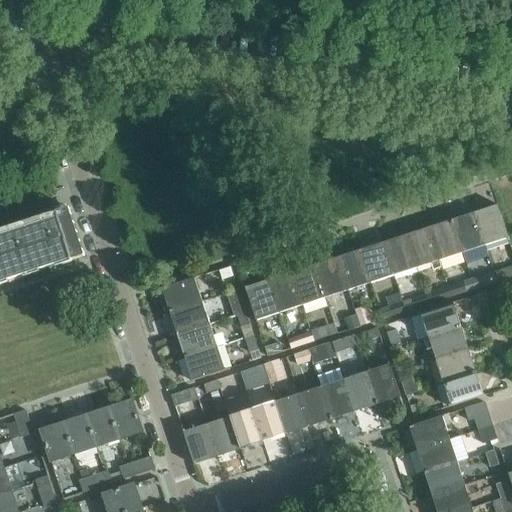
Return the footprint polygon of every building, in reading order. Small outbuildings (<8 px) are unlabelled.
[(85,42),(97,44),(99,22),(87,21),(85,42)] [(97,44),(109,45),(111,23),(99,22),(97,44)] [(109,45),(121,46),(123,25),(111,23),(109,45)] [(121,46),(133,48),(136,26),(123,25),(121,46)] [(133,48),(145,49),(148,27),(136,26),(133,48)] [(145,49),(157,50),(160,29),(148,27),(145,49)] [(160,29),(157,50),(170,52),(172,30),(160,29)] [(283,64),(296,65),(298,44),(286,42),(283,64)] [(296,65),(308,66),(310,45),(298,44),(296,65)] [(308,66),(320,68),(322,46),(310,45),(308,66)] [(320,68),(332,69),(334,47),(322,46),(320,68)] [(332,69),(343,70),(346,49),(334,47),(332,69)] [(343,70),(355,72),(358,50),(346,49),(343,70)] [(355,72),(367,73),(369,51),(358,50),(355,72)] [(369,51),(367,73),(380,74),(382,53),(369,51)] [(498,205),(475,212),(486,247),(509,240),(498,205)] [(56,213),(58,218),(0,236),(0,283),(18,278),(20,284),(26,282),(24,276),(50,267),(52,274),(57,272),(55,265),(71,260),(71,261),(85,256),(69,208),(56,213)] [(475,212),(452,220),(463,255),(486,247),(475,212)] [(452,220),(429,227),(440,263),(463,255),(452,220)] [(429,227),(406,235),(417,270),(432,265),(433,270),(442,267),(440,263),(429,227)] [(406,235),(383,243),(394,278),(417,270),(406,235)] [(383,243),(360,250),(371,285),(394,278),(383,243)] [(360,250),(337,258),(349,293),(371,285),(360,250)] [(337,258),(314,265),(326,300),(349,293),(337,258)] [(314,265),(291,273),(303,308),(326,300),(314,265)] [(511,266),(494,272),(497,281),(500,288),(511,284),(511,266)] [(494,272),(471,280),(474,288),(497,281),(494,272)] [(291,273),(268,280),(280,315),(303,308),(291,273)] [(162,289),(169,312),(204,301),(197,278),(162,289)] [(280,315),(268,280),(245,288),(257,323),(280,315)] [(471,280),(448,287),(451,296),(474,288),(471,280)] [(448,287),(425,294),(428,303),(451,296),(448,287)] [(425,294),(402,302),(405,310),(428,303),(425,294)] [(234,302),(238,315),(246,313),(242,300),(234,302)] [(169,312),(177,335),(212,324),(204,301),(169,312)] [(405,310),(402,302),(380,309),(383,318),(405,310)] [(419,315),(427,338),(462,326),(454,303),(419,315)] [(367,306),(355,310),(357,315),(361,326),(372,323),(372,321),(367,306)] [(246,313),(238,315),(242,327),(250,325),(246,313)] [(357,315),(345,319),(348,329),(349,331),(361,327),(361,326),(357,315)] [(177,335),(184,359),(219,347),(212,324),(177,335)] [(331,324),(318,328),(321,339),(334,335),(334,334),(331,324)] [(427,338),(434,361),(469,350),(462,326),(427,338)] [(378,327),(355,335),(358,343),(381,336),(378,327)] [(387,332),(392,348),(402,345),(397,329),(387,332)] [(358,343),(355,335),(332,342),(335,351),(358,343)] [(246,339),(249,352),(258,349),(254,337),(246,339)] [(265,348),(268,356),(283,352),(280,343),(265,348)] [(326,345),(310,350),(313,361),(315,366),(332,360),(326,345)] [(219,347),(184,359),(192,382),(227,370),(219,347)] [(310,350),(294,355),(298,366),(313,361),(310,350)] [(434,361),(442,384),(477,373),(469,350),(434,361)] [(381,366),(367,370),(378,405),(401,398),(390,363),(387,356),(379,358),(381,366)] [(280,360),(264,365),(271,384),(286,379),(280,360)] [(264,365),(246,371),(251,384),(268,378),(264,365)] [(398,372),(406,395),(418,391),(410,368),(398,372)] [(367,370),(344,378),(355,413),(378,405),(367,370)] [(239,373),(217,381),(220,389),(242,382),(239,373)] [(477,373),(442,384),(450,407),(485,396),(477,373)] [(344,378),(321,385),(332,421),(355,413),(344,378)] [(220,389),(217,381),(205,385),(207,394),(220,389)] [(321,385),(298,393),(309,428),(332,421),(321,385)] [(172,396),(175,407),(199,399),(195,388),(172,396)] [(298,393),(275,401),(286,436),(309,428),(298,393)] [(213,401),(217,413),(226,410),(222,398),(213,401)] [(133,401),(110,408),(120,440),(143,432),(133,401)] [(275,401),(252,408),(263,443),(286,436),(275,401)] [(475,419),(478,430),(493,426),(485,402),(465,409),(469,421),(475,419)] [(410,406),(414,418),(422,415),(418,404),(410,406)] [(110,408),(87,416),(97,447),(120,440),(110,408)] [(252,408),(229,416),(240,451),(263,443),(252,408)] [(13,414),(18,428),(30,424),(26,410),(13,414)] [(87,416),(64,424),(74,455),(97,447),(87,416)] [(229,416),(206,423),(217,458),(240,451),(229,416)] [(409,427),(416,450),(452,439),(444,416),(409,427)] [(217,458),(206,423),(183,431),(195,466),(217,458)] [(30,424),(18,428),(21,437),(34,433),(30,424)] [(74,455),(64,424),(41,431),(51,462),(74,455)] [(493,426),(478,430),(483,444),(497,439),(493,426)] [(416,450),(424,473),(459,462),(452,439),(416,450)] [(486,454),(490,468),(499,465),(494,451),(486,454)] [(151,457),(129,464),(133,477),(155,470),(151,457)] [(424,473),(432,496),(467,485),(459,462),(424,473)] [(133,477),(129,464),(120,467),(124,480),(133,477)] [(0,469),(0,494),(12,491),(4,468),(0,469)] [(113,484),(109,471),(100,474),(104,486),(113,484)] [(35,481),(38,490),(51,486),(48,476),(35,481)] [(96,476),(89,478),(93,490),(100,488),(96,476)] [(93,490),(89,478),(80,481),(84,493),(93,490)] [(497,484),(501,498),(510,496),(505,481),(497,484)] [(103,495),(108,511),(127,511),(142,507),(134,485),(103,495)] [(432,496),(436,511),(460,511),(474,508),(467,485),(432,496)] [(38,490),(41,500),(54,496),(51,486),(38,490)] [(0,494),(0,511),(18,511),(12,491),(0,494)] [(54,496),(41,500),(45,509),(57,505),(54,496)] [(511,511),(511,502),(510,496),(501,498),(505,511),(511,511)]
